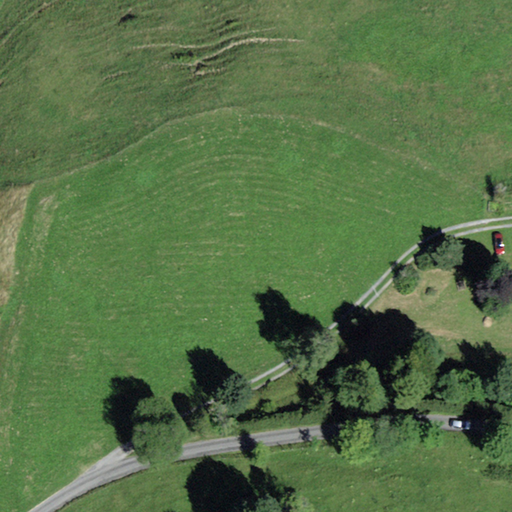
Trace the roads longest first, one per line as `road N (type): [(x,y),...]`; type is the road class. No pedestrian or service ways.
road 1 (track): [(103,474),(108,460),(149,431),(303,346),(423,238),(511,218)]
road 2 (unclassified): [(511,435),(421,421),(199,446),(109,471),(40,511)]
